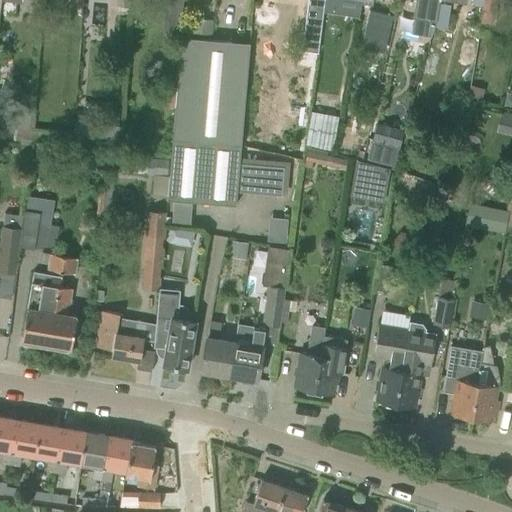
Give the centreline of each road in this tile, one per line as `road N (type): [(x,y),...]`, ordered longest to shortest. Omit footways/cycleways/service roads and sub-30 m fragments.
road 1 (residential): [(496,511),(239,426),(186,416)]
road 2 (residential): [(186,416),(0,385)]
